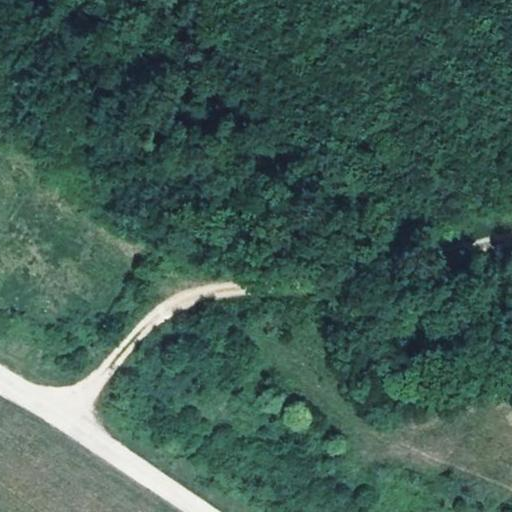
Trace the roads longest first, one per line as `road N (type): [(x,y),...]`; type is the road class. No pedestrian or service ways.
road 1 (track): [(70,430),(125,354),(183,306),(511,248)]
road 2 (track): [(0,383),(193,511)]
